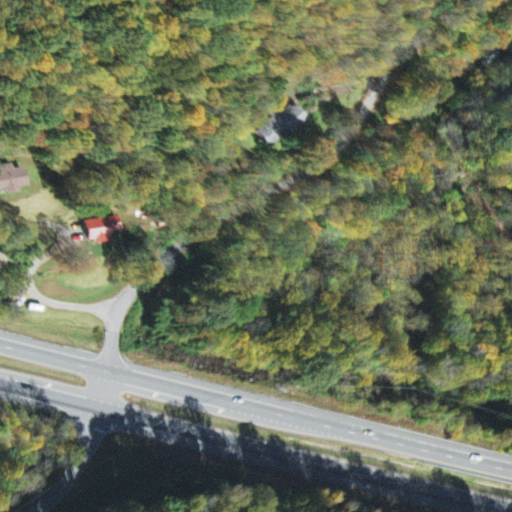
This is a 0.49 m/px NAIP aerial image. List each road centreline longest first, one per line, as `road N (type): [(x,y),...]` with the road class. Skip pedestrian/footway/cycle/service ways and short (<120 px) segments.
road 1 (residential): [(491,0),(412,43),(336,154),(198,234),(136,287),(115,330),(102,407)]
road 2 (trunk): [(0,381),(511,508)]
road 3 (trunk): [(511,468),(0,343)]
road 4 (residential): [(121,311),(44,300),(33,288),(33,271),(63,245),(65,230),(0,215)]
road 5 (residential): [(37,511),(73,479),(102,407)]
